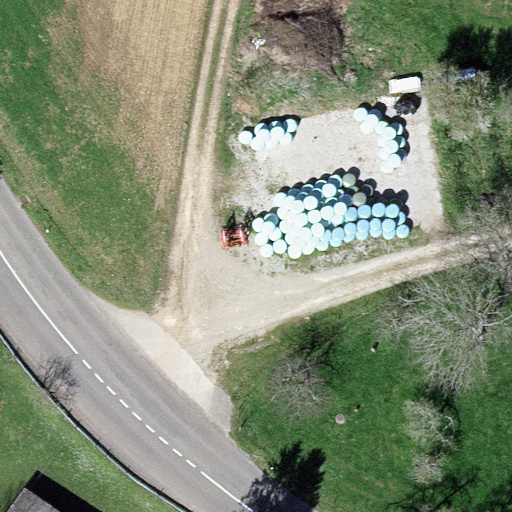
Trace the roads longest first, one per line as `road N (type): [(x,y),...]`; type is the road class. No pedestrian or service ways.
road 1 (track): [(226,0),(202,122),(187,320),(122,405)]
road 2 (secondary): [(252,511),(122,405),(0,255)]
road 3 (track): [(511,244),(187,320)]
